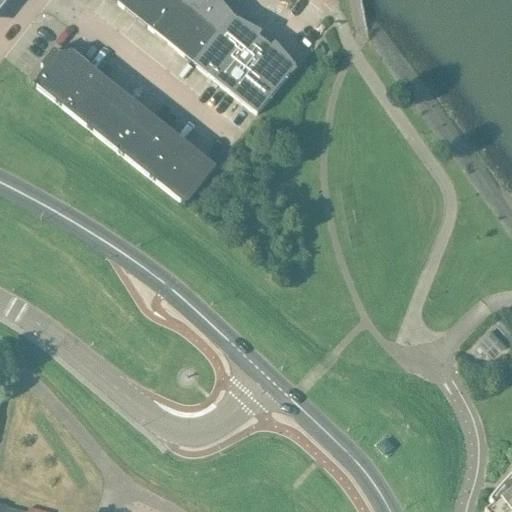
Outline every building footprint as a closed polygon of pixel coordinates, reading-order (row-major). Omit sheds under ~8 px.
[(263,44),(212,3),(208,0),(110,0),(110,1),(255,117),(294,69),(263,44)] [(57,107),(88,68),(70,53),(69,55),(59,56),(53,51),(40,68),(44,71),(31,87),(57,107)] [(73,120),(104,81),(88,68),(57,107),(73,120)] [(88,132),(120,93),(104,81),(73,120),(88,132)] [(104,145),(135,106),(120,93),(88,132),(104,145)] [(120,157),(151,118),(135,106),(104,145),(120,157)] [(135,170),(167,131),(151,118),(120,157),(135,170)] [(151,182),(182,143),(167,131),(135,170),(151,182)] [(166,195),(198,156),(182,143),(151,182),(166,195)] [(183,208),(214,169),(198,156),(166,195),(183,208)] [(392,449),(384,441),(375,449),(384,458),(392,449)]
